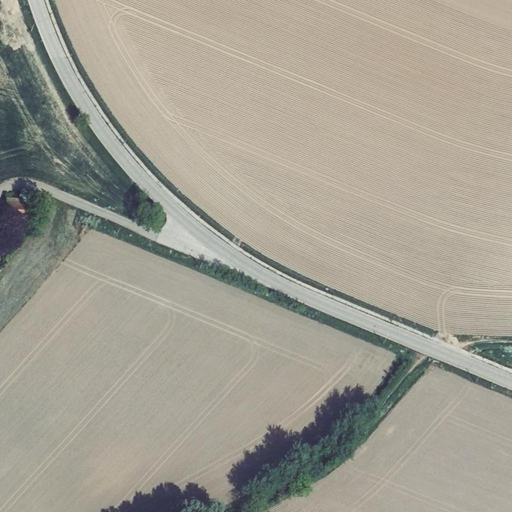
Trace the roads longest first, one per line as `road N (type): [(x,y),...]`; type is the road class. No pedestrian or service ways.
road 1 (tertiary): [(241,254),(183,211),(119,145),(63,53),(42,0)]
road 2 (tertiary): [(511,376),(337,305),(241,254)]
road 3 (unclassified): [(241,254),(170,237),(39,184),(0,195)]
